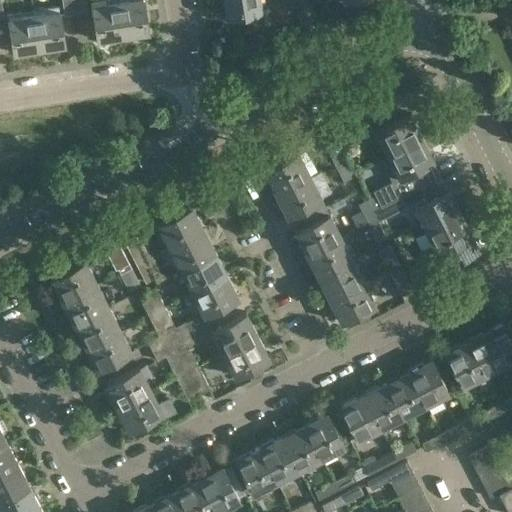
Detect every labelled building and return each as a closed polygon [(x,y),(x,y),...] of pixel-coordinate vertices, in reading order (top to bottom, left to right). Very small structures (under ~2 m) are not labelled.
[(75,0),(61,0),(64,18),(78,16),(75,0)] [(75,0),(78,16),(89,14),(87,0),(75,0)] [(125,37),(119,0),(103,0),(93,2),(99,41),(125,37)] [(119,0),(125,37),(149,33),(144,0),(119,0)] [(224,0),(227,17),(267,11),(265,0),(224,0)] [(325,0),(328,14),(344,12),(342,0),(325,0)] [(15,54),(40,50),(34,11),(2,16),(0,3),(0,2),(0,27),(11,26),(15,54)] [(34,11),(40,50),(65,46),(59,7),(34,11)] [(288,21),(286,7),(275,8),(272,13),(273,23),(288,21)] [(378,133),(389,156),(424,139),(412,115),(378,133)] [(341,145),(369,131),(363,120),(335,134),(341,145)] [(348,160),(341,145),(335,134),(323,140),(337,166),(348,160)] [(375,195),(367,199),(374,212),(402,198),(422,187),(415,172),(434,162),(436,162),(424,139),(389,156),(396,170),(390,174),(394,182),(376,191),(378,193),(375,195)] [(311,177),(300,154),(265,171),(277,194),(311,177)] [(356,176),(348,160),(337,166),(345,182),(356,176)] [(323,200),(311,177),(277,194),(288,217),(323,200)] [(428,233),(463,215),(451,192),(450,193),(430,203),(416,210),(428,233)] [(402,198),(374,212),(378,220),(379,221),(406,206),(402,198)] [(358,204),(369,225),(378,220),(374,212),(367,199),(358,204)] [(159,226),(170,249),(205,231),(194,208),(159,226)] [(296,233),(308,256),(343,238),(331,215),(296,233)] [(479,248),(463,215),(428,233),(445,266),(479,248)] [(378,220),(369,225),(376,240),(386,235),(379,221),(378,220)] [(217,254),(205,231),(170,249),(182,271),(217,254)] [(124,241),(137,265),(149,260),(136,235),(124,241)] [(354,261),(343,238),(308,256),(319,278),(354,261)] [(108,249),(120,274),(132,268),(119,243),(108,249)] [(380,251),(389,269),(401,264),(391,245),(380,251)] [(228,276),(217,254),(182,271),(193,294),(228,276)] [(157,277),(149,260),(137,265),(146,283),(157,277)] [(319,278),(331,301),(366,284),(354,261),(319,278)] [(87,262),(53,280),(64,303),(99,285),(87,262)] [(412,287),(401,264),(389,269),(401,292),(412,287)] [(433,276),(427,264),(411,272),(417,284),(433,276)] [(132,268),(120,274),(128,290),(140,284),(132,268)] [(239,299),(228,276),(193,294),(205,316),(239,299)] [(331,301),(342,324),(377,307),(366,284),(331,301)] [(110,307),(99,285),(64,303),(75,325),(110,307)] [(155,287),(147,291),(157,312),(166,308),(155,287)] [(138,295),(150,316),(157,312),(147,291),(138,295)] [(75,325),(86,347),(121,330),(110,307),(75,325)] [(157,312),(172,341),(192,332),(186,321),(175,327),(166,308),(157,312)] [(371,318),(368,311),(359,316),(363,323),(371,318)] [(148,341),(153,351),(172,341),(157,312),(150,316),(160,335),(148,341)] [(224,355),(259,337),(247,314),(213,331),(224,355)] [(511,360),(511,316),(491,327),(509,362),(511,360)] [(486,374),(509,362),(491,327),(469,339),(486,374)] [(133,353),(121,330),(86,347),(98,370),(133,353)] [(189,346),(197,343),(192,332),(172,341),(187,371),(199,365),(189,346)] [(271,361),(259,337),(224,355),(236,378),(271,361)] [(477,379),(482,389),(491,384),(486,374),(469,339),(446,350),(464,385),(477,379)] [(167,356),(177,377),(187,371),(172,341),(153,351),(158,361),(167,356)] [(450,393),(432,358),(409,370),(427,405),(450,393)] [(199,365),(187,371),(200,395),(211,390),(199,365)] [(106,386),(118,409),(152,391),(141,368),(106,386)] [(404,416),(427,405),(409,370),(386,381),(404,416)] [(200,395),(187,371),(177,377),(189,401),(200,395)] [(386,381),(364,393),(382,428),(404,416),(386,381)] [(152,391),(118,409),(129,432),(159,417),(161,421),(177,413),(169,396),(158,402),(152,391)] [(341,405),(359,439),(382,428),(364,393),(341,405)] [(511,397),(501,403),(505,411),(511,407),(511,397)] [(505,411),(501,403),(483,412),(487,420),(505,411)] [(327,412),(305,424),(322,458),(345,447),(327,412)] [(314,463),(322,458),(305,424),(282,435),(300,470),(314,463)] [(446,442),(465,432),(461,424),(441,433),(446,442)] [(428,451),(446,442),(441,433),(423,443),(428,451)] [(282,435),(259,447),(277,482),(300,470),(282,435)] [(411,440),(393,450),(397,459),(416,449),(411,440)] [(0,476),(19,467),(7,445),(0,448),(0,476)] [(495,456),(490,445),(469,456),(474,467),(495,456)] [(259,447),(236,459),(254,494),(277,482),(259,447)] [(381,468),(397,459),(393,450),(376,459),(381,468)] [(361,462),(365,469),(368,474),(381,468),(376,459),(374,455),(361,462)] [(474,467),(480,477),(501,467),(495,456),(474,467)] [(391,484),(413,473),(407,462),(386,473),(390,481),(391,484)] [(217,511),(240,501),(222,466),(199,478),(216,511),(217,511)] [(0,504),(30,489),(19,467),(0,476),(0,504)] [(485,488),(506,477),(501,467),(480,477),(485,488)] [(368,474),(365,469),(357,473),(360,478),(368,474)] [(352,470),(333,480),(338,489),(357,480),(352,470)] [(367,482),(371,491),(390,481),(386,473),(367,482)] [(391,484),(397,495),(418,483),(413,473),(391,484)] [(500,494),(511,488),(511,487),(506,477),(485,488),(490,499),(500,494)] [(189,511),(216,511),(199,478),(177,489),(189,511)] [(314,489),(319,499),(338,489),(333,480),(314,489)] [(402,506),(424,495),(418,483),(397,495),(402,506)] [(346,504),(365,495),(359,484),(340,494),(346,504)] [(511,511),(511,488),(500,494),(509,511),(511,511)] [(0,504),(0,511),(41,511),(42,511),(30,489),(0,504)] [(189,511),(177,489),(155,500),(160,511),(189,511)] [(325,511),(330,511),(346,504),(340,494),(321,504),(325,511)] [(402,506),(404,510),(406,509),(407,511),(419,511),(430,507),(424,495),(402,506)] [(307,511),(315,508),(310,499),(291,509),(292,511),(307,511)] [(160,511),(155,500),(132,511),(160,511)]
